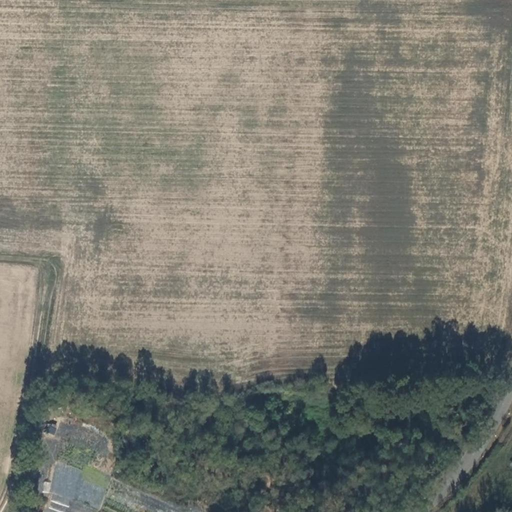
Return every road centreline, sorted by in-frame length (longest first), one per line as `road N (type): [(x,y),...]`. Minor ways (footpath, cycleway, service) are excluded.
road 1 (track): [(0,256),(51,261),(21,511)]
road 2 (track): [(0,510),(43,340)]
road 3 (tertiary): [(422,511),(478,449),(511,383)]
